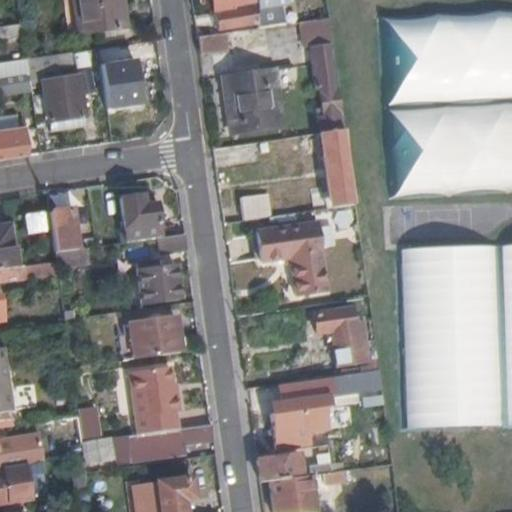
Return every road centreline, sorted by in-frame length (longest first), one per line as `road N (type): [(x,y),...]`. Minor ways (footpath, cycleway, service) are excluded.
road 1 (unclassified): [(193,154),(242,511)]
road 2 (unclassified): [(0,182),(193,154)]
road 3 (unclassified): [(171,0),(193,154)]
